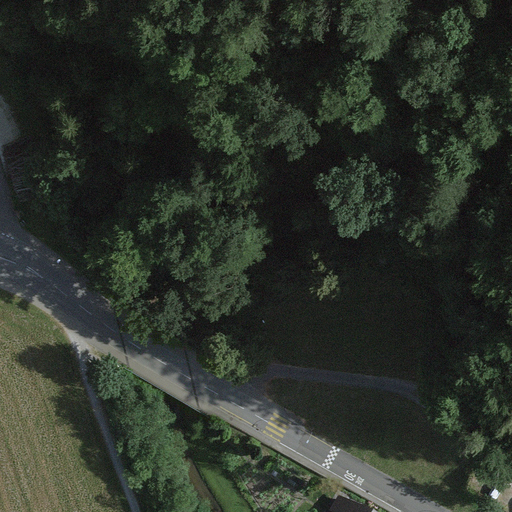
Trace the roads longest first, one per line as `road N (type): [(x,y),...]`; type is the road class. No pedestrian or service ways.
road 1 (tertiary): [(237,408),(0,254)]
road 2 (residential): [(445,395),(287,372),(267,375),(237,408)]
road 3 (tertiary): [(425,511),(237,408)]
